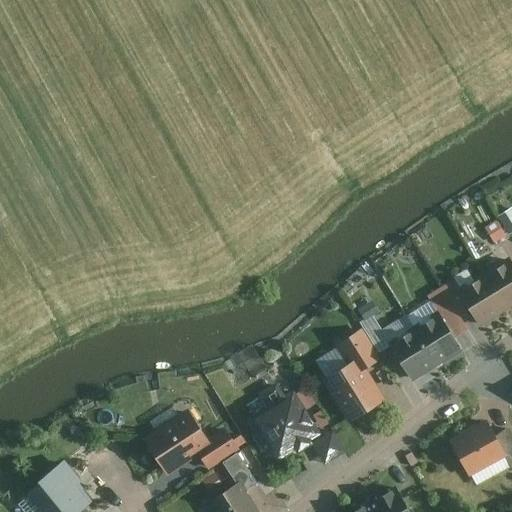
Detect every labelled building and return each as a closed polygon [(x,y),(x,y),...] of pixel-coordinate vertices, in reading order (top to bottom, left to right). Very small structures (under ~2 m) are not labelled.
[(508,310),(511,307),(511,262),(510,260),(486,275),(508,310)] [(508,310),(486,275),(461,292),(483,326),(508,310)] [(452,280),(441,288),(459,314),(470,307),(452,280)] [(441,288),(429,295),(456,336),(468,328),(459,314),(441,288)] [(441,315),(416,330),(438,366),(463,351),(441,315)] [(359,361),(364,370),(381,358),(362,330),(338,344),(351,366),(359,361)] [(391,345),(413,381),(438,366),(416,330),(391,345)] [(351,366),(324,383),(349,422),(384,400),(364,370),(359,361),(351,366)] [(269,407),(251,418),(277,461),(322,435),(296,391),(286,397),(277,383),(260,394),(269,407)] [(188,410),(143,440),(164,472),(209,442),(188,410)] [(450,442),(469,476),(503,457),(492,438),(484,423),(450,442)] [(511,438),(506,428),(492,438),(503,457),(509,467),(511,465),(511,438)] [(197,452),(209,469),(238,448),(227,431),(197,452)] [(256,483),(236,453),(225,461),(245,491),(256,483)] [(79,511),(91,502),(77,484),(81,480),(64,461),(37,484),(39,486),(29,494),(41,511),(79,511)] [(256,511),(238,484),(208,503),(214,511),(256,511)] [(408,511),(394,487),(368,502),(373,511),(408,511)] [(373,511),(368,502),(351,511),(373,511)]
